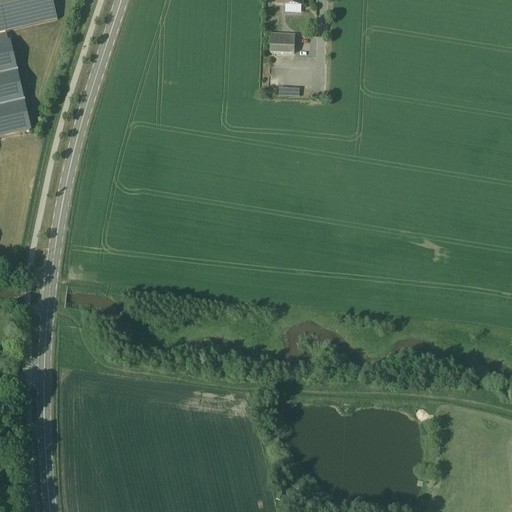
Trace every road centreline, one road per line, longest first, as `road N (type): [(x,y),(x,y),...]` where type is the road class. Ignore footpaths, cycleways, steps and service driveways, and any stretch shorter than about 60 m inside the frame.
road 1 (primary): [(50,277),(74,152),(123,0)]
road 2 (primary): [(49,511),(43,412),(50,277)]
